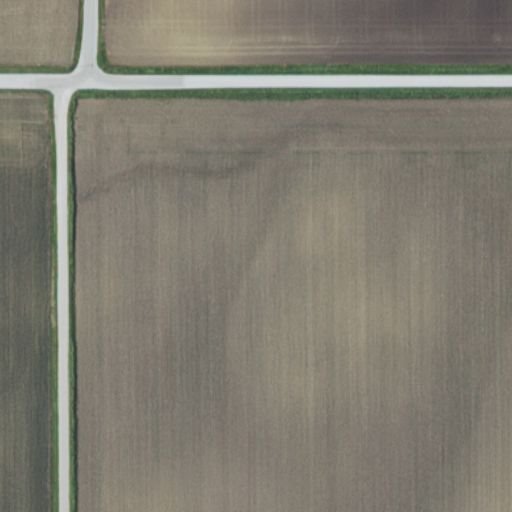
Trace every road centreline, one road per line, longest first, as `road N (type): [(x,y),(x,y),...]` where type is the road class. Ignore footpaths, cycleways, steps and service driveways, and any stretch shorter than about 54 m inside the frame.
road 1 (residential): [(65,511),(63,95),(76,79)]
road 2 (residential): [(76,79),(511,78)]
